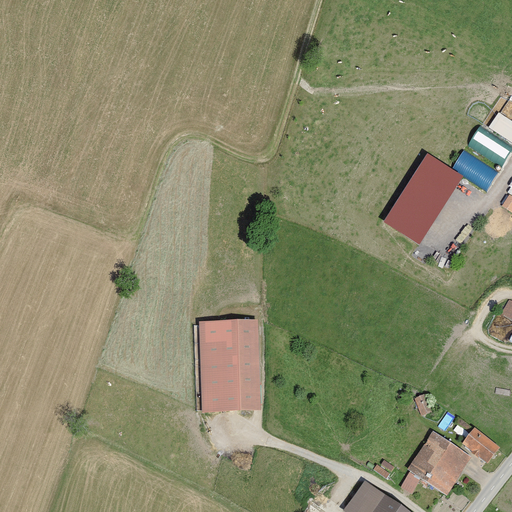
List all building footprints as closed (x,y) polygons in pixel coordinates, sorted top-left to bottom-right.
[(488,123),(511,138),(511,136),(511,117),(498,108),(488,123)] [(511,143),(478,127),(468,147),(504,164),(511,147),(511,143)] [(487,190),(499,172),(465,149),(453,167),(487,190)] [(427,154),(385,224),(423,246),(465,176),(427,154)] [(511,200),(511,194),(507,191),(500,201),(508,207),(511,200)] [(499,315),(511,322),(511,301),(508,299),(499,315)] [(246,320),(197,322),(201,406),(250,403),(246,320)] [(416,396),(420,414),(430,412),(426,394),(416,396)] [(460,451),(432,433),(408,468),(447,494),(473,457),(489,467),(502,448),(475,430),(460,451)] [(375,469),(388,478),(396,466),(382,457),(375,469)] [(409,511),(366,481),(344,511),(409,511)]
